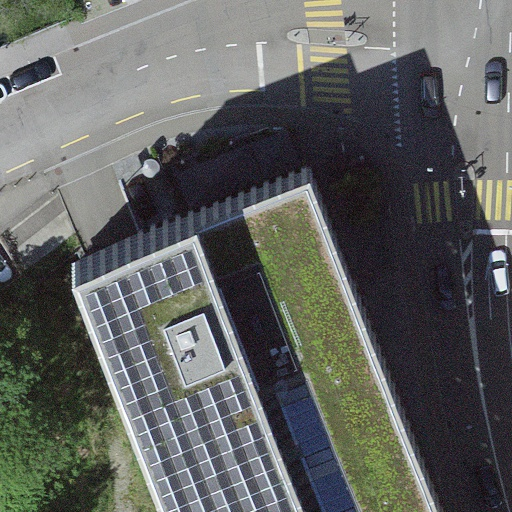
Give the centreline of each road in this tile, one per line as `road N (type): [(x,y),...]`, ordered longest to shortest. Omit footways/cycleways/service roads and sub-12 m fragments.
road 1 (residential): [(473,59),(327,39),(233,47),(151,72),(0,142)]
road 2 (secondary): [(473,59),(470,257),(498,452),(511,497)]
